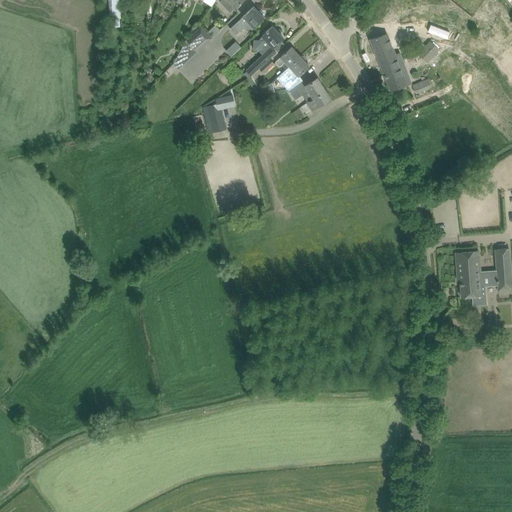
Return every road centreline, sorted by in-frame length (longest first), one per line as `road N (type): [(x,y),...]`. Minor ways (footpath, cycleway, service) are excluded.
road 1 (tertiary): [(406,511),(421,431),(425,255),(397,145),(338,39)]
road 2 (track): [(423,395),(291,395),(151,425),(67,449),(0,499)]
